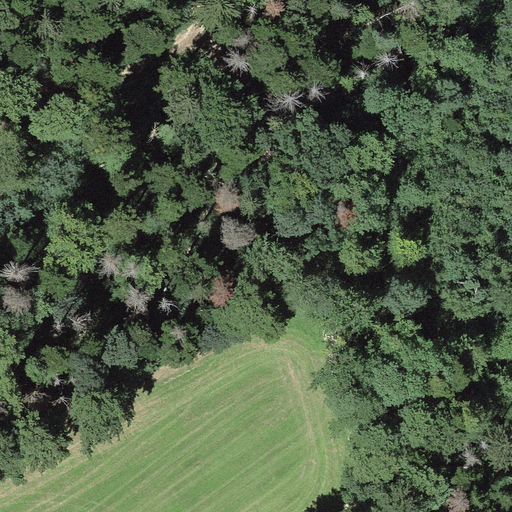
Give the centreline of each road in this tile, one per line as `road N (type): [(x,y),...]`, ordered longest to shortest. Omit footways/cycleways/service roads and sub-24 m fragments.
road 1 (track): [(377,511),(358,409),(307,247),(169,0)]
road 2 (track): [(185,30),(0,125)]
road 3 (track): [(358,409),(511,380)]
